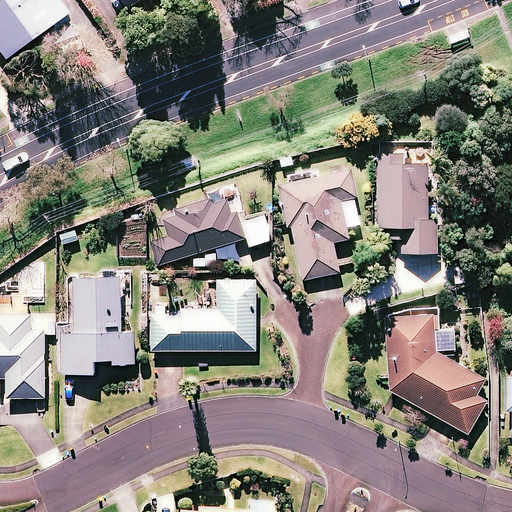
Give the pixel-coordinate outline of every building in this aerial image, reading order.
[(71,14),(60,0),(2,0),(0,2),(0,49),(8,60),(71,14)] [(143,0),(122,0),(128,9),(143,0)] [(463,23),(446,31),(453,47),(471,39),(463,23)] [(430,147),(379,145),(377,228),(390,229),(390,240),(403,240),(402,254),(437,255),(438,221),(428,220),(430,147)] [(361,224),(350,170),(279,185),(288,227),(291,227),(302,281),(339,273),(333,243),(349,240),(347,227),(361,224)] [(152,242),(153,245),(144,248),(148,261),(157,258),(159,266),(247,239),(250,247),(271,240),(264,217),(240,225),(230,194),(163,215),(169,237),(152,242)] [(193,258),(193,267),(216,268),(217,254),(205,254),(204,258),(193,258)] [(203,299),(204,283),(209,283),(210,274),(204,274),(173,273),(173,283),(153,283),(152,308),(151,349),(255,353),(257,282),(220,280),(219,311),(178,309),(188,298),(203,299)] [(121,333),(123,278),(75,276),(72,333),(57,333),(56,373),(95,375),(95,363),(134,365),(135,333),(121,333)] [(383,279),(356,290),(364,307),(391,296),(383,279)] [(0,393),(1,393),(1,378),(7,378),(7,399),(45,399),(45,331),(31,331),(31,315),(0,314),(0,393)] [(436,330),(435,315),(386,321),(392,392),(467,434),(486,401),(477,396),(485,380),(434,352),(456,350),(454,329),(436,330)]
